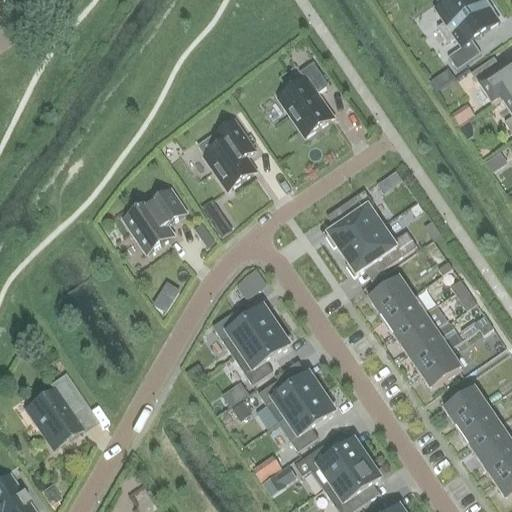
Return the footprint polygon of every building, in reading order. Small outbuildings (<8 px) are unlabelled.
[(500,27),(481,0),(441,0),(436,3),(440,8),(435,11),(445,26),(437,31),(447,46),(455,40),(462,51),(448,60),(457,74),(481,57),(472,44),(498,26),(499,27),(500,27)] [(501,103),(500,101),(511,93),(511,65),(502,73),(494,62),(472,77),(493,108),(501,103)] [(280,102),(307,141),(333,123),(316,98),(330,89),(314,66),(301,75),(306,84),(280,102)] [(429,85),(435,93),(452,79),(445,71),(429,85)] [(511,93),(500,101),(501,103),(511,118),(511,121),(505,126),(511,136),(511,93)] [(212,140),(219,150),(206,159),(230,193),(255,177),(245,162),(256,154),(245,139),(235,124),(212,140)] [(393,192),(403,185),(397,175),(387,182),(393,192)] [(166,231),(186,218),(170,194),(150,208),(149,206),(125,223),(148,257),(173,241),(166,231)] [(337,249),(343,258),(383,231),(368,210),(373,207),(365,194),(340,211),(349,223),(325,239),(334,251),(337,249)] [(211,203),(199,211),(220,240),(231,232),(211,203)] [(383,274),(417,251),(407,236),(393,246),(383,231),(343,258),(348,265),(345,268),(354,281),(377,265),(383,274)] [(382,322),(414,300),(401,281),(369,302),(382,322)] [(452,290),(456,297),(466,290),(462,283),(452,290)] [(154,307),(167,315),(180,295),(166,287),(154,307)] [(456,297),(461,303),(471,296),(466,290),(456,297)] [(394,339),(426,318),(414,300),(382,322),(394,339)] [(437,308),(427,315),(439,334),(449,327),(437,308)] [(213,332),(233,361),(276,331),(263,312),(240,327),(234,318),(213,332)] [(406,357),(438,336),(426,318),(394,339),(406,357)] [(476,326),(481,332),(491,325),(486,319),(476,326)] [(481,332),(485,339),(495,332),(491,325),(481,332)] [(290,351),(276,331),(233,361),(253,390),(273,376),(267,366),(290,351)] [(418,375),(450,354),(438,336),(406,357),(418,375)] [(450,354),(418,375),(431,395),(463,373),(450,354)] [(74,417),(86,408),(66,378),(50,389),(54,394),(26,413),(54,454),(85,433),(74,417)] [(287,422),(322,398),(310,379),(286,395),(280,385),(259,399),(279,427),(287,422)] [(230,411),(249,398),(241,386),(222,399),(230,411)] [(456,432),(489,410),(476,391),(444,414),(456,432)] [(322,398),(287,422),(294,433),(286,438),(298,456),(319,442),(312,433),(335,417),(322,398)] [(468,450),(501,428),(489,410),(456,432),(468,450)] [(481,468),(511,446),(511,444),(501,428),(468,450),(481,468)] [(311,475),(324,494),(367,464),(354,445),(331,460),(324,450),(295,470),(303,481),(311,475)] [(493,486),(511,472),(511,446),(481,468),(493,486)] [(282,471),(273,459),(253,474),(261,486),(282,471)] [(381,484),(367,464),(324,494),(336,511),(359,511),(364,509),(357,499),(381,484)] [(511,472),(493,486),(506,505),(511,500),(511,472)] [(0,511),(32,511),(10,479),(0,486),(0,511)]
